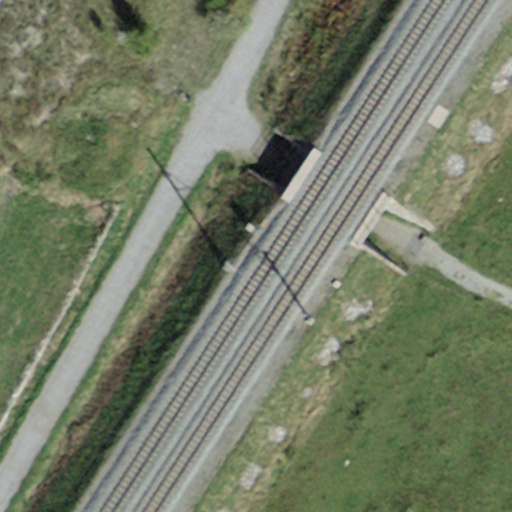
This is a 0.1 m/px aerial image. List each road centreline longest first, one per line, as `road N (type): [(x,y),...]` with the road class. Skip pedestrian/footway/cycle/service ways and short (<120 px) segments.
road 1 (track): [(0,492),(216,127)]
road 2 (track): [(216,127),(372,226),(511,301)]
road 3 (track): [(216,127),(274,0)]
